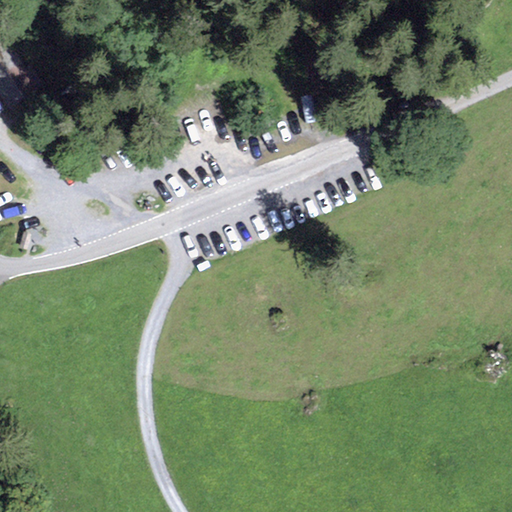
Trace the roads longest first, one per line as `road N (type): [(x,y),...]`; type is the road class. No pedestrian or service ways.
road 1 (tertiary): [(511,78),(115,241),(55,263),(0,266)]
road 2 (track): [(179,511),(157,468),(144,397),(145,358),(177,269),(165,222)]
